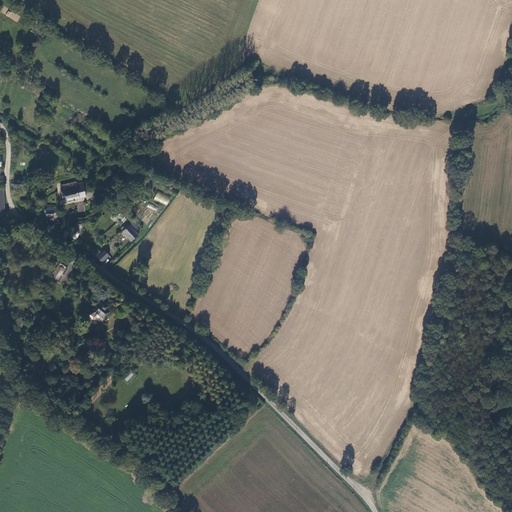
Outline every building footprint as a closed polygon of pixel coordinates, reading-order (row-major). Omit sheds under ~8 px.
[(9,9),(5,15),(17,22),(20,16),(9,9)] [(41,37),(48,25),(39,19),(32,32),(41,37)] [(14,183),(11,183),(11,187),(23,188),(23,180),(14,180),(14,183)] [(77,181),(60,185),(63,201),(86,196),(84,185),(87,185),(86,181),(77,182),(77,181)] [(167,205),(171,197),(158,191),(154,200),(167,205)] [(59,211),(59,208),(47,207),(47,210),(44,210),(44,216),(54,216),(54,211),(59,211)] [(123,222),(115,213),(111,216),(120,225),(123,222)] [(75,222),(69,236),(76,239),(82,225),(75,222)] [(123,232),(131,241),(138,235),(136,232),(138,230),(133,223),(130,225),(127,222),(121,228),(123,231),(123,232)] [(102,262),(109,255),(105,250),(97,257),(102,262)] [(57,281),(65,270),(59,265),(51,276),(57,281)] [(99,303),(93,310),(89,314),(93,317),(96,313),(104,319),(110,311),(99,303)] [(127,382),(133,374),(130,372),(124,379),(127,382)] [(37,377),(31,373),(27,377),(33,382),(37,377)]
